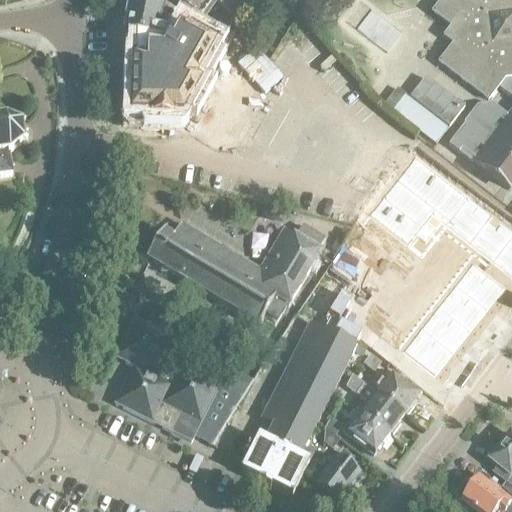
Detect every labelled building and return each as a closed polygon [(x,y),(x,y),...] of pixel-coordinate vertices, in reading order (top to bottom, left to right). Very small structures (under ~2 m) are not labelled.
[(125,34),(135,37),(165,44),(169,47),(176,35),(158,32),(164,5),(149,1),(149,0),(131,0),(130,5),(125,34)] [(248,0),(210,0),(232,22),(253,4),(248,0)] [(449,147),(510,193),(511,190),(511,0),(443,0),(432,15),(452,30),(454,45),(438,66),(488,104),(498,90),(511,100),(511,113),(507,120),(488,106),(479,107),(449,147)] [(201,20),(191,33),(217,47),(231,22),(223,13),(213,27),(201,20)] [(190,95),(217,47),(191,33),(181,27),(176,35),(169,47),(165,44),(135,37),(134,62),(132,62),(129,118),(149,118),(149,124),(173,125),(173,119),(182,120),(195,97),(190,95)] [(245,37),(238,48),(246,54),(247,53),(252,44),(245,37)] [(464,110),(425,80),(410,99),(448,128),(449,129),(464,110)] [(448,128),(410,99),(409,101),(395,90),(381,107),(433,147),(448,128)] [(0,178),(4,178),(4,177),(12,176),(9,158),(11,158),(10,155),(23,146),(25,147),(26,144),(22,142),(20,128),(24,125),(22,123),(19,126),(5,122),(5,117),(1,117),(2,121),(0,121),(0,178)] [(511,234),(467,199),(468,199),(414,157),(350,240),(404,281),(445,228),(511,279),(511,234)] [(318,252),(325,241),(303,228),(296,239),(293,237),(293,238),(283,232),(259,273),(181,226),(174,238),(164,232),(147,261),(259,329),(266,318),(277,325),(287,309),(288,310),(321,254),(318,252)] [(434,378),(504,288),(472,264),(403,353),(434,378)] [(134,369),(115,406),(172,435),(182,417),(200,426),(220,387),(164,359),(173,341),(134,321),(115,359),(134,369)] [(243,476),(290,500),(314,453),(306,448),(356,351),(310,327),(262,422),(265,423),(258,437),(262,439),(243,476)] [(376,374),(382,365),(370,356),(364,365),(376,374)] [(377,399),(404,418),(418,398),(387,375),(380,385),(385,388),(377,399)] [(404,418),(377,399),(362,388),(364,386),(352,377),(346,389),(357,397),(367,405),(367,406),(370,408),(363,418),(389,438),(404,418)] [(389,438),(363,418),(355,429),(349,425),(342,435),(373,459),(389,438)] [(325,431),(339,442),(341,441),(336,437),(343,429),(330,419),(325,430),(325,431)] [(339,442),(325,431),(321,444),(332,452),(339,442)] [(511,438),(493,465),(499,470),(495,476),(506,484),(502,490),(511,497),(511,438)] [(337,505),(359,477),(348,469),(353,463),(342,455),(316,489),(337,505)] [(511,511),(511,506),(482,484),(465,506),(473,511),(511,511)]
